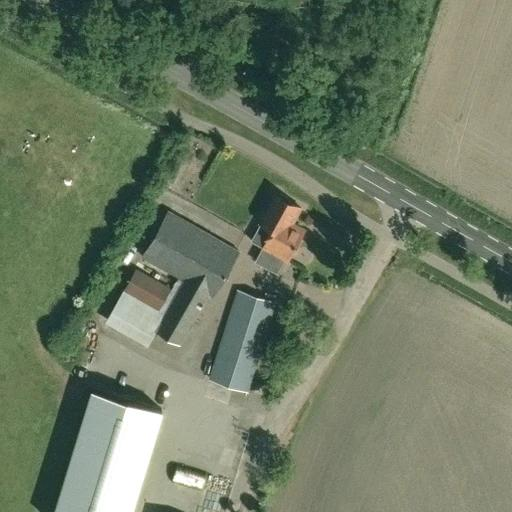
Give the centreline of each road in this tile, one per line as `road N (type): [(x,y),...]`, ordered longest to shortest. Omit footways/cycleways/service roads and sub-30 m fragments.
road 1 (secondary): [(401,202),(45,0)]
road 2 (unclassified): [(401,202),(328,352),(278,415),(252,494)]
road 3 (secondary): [(511,265),(401,202)]
